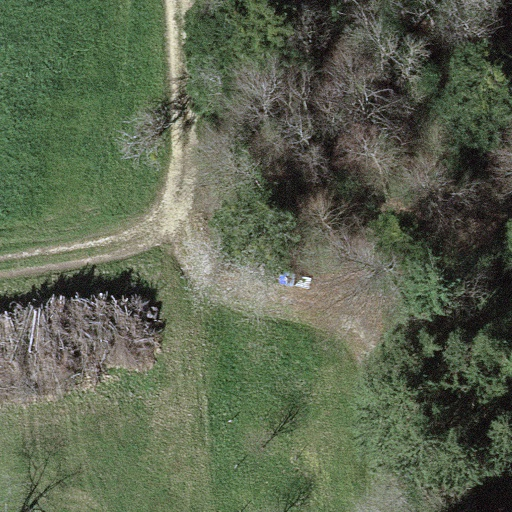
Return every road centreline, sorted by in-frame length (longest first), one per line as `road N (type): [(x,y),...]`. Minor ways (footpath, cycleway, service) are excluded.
road 1 (track): [(183,0),(187,125),(172,222)]
road 2 (track): [(0,271),(137,244),(172,222)]
